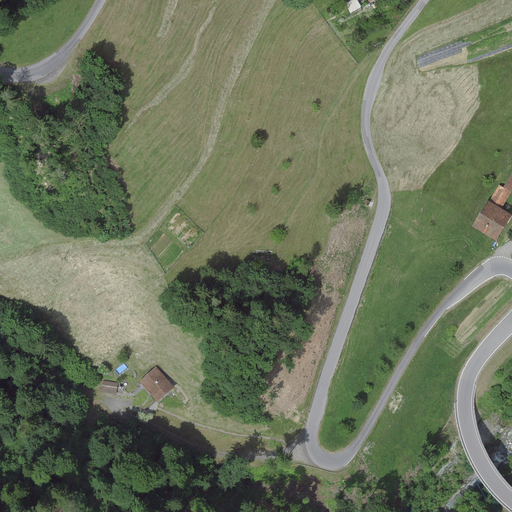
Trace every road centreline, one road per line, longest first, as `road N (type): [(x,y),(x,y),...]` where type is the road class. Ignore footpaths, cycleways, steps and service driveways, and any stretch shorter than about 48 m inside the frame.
road 1 (tertiary): [(498,266),(468,282),(435,317),(351,449),(327,458),(313,443),(322,389),(384,203),(365,129),(371,86),(424,0)]
road 2 (track): [(313,443),(262,454),(192,445),(119,412),(42,338),(5,316)]
road 3 (tertiary): [(511,321),(477,360),(464,390),(476,454),(511,502)]
road 4 (tertiary): [(101,0),(58,56),(24,73),(0,73)]
